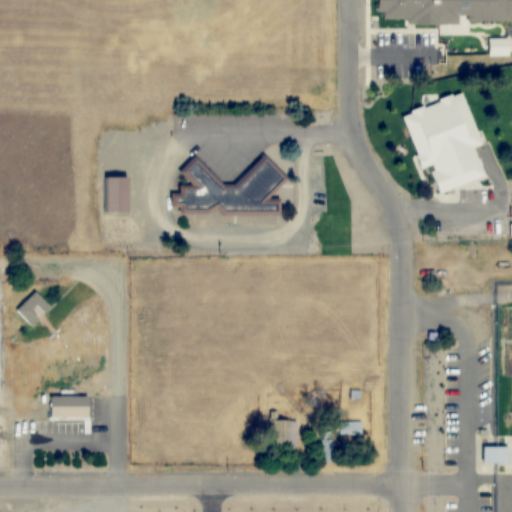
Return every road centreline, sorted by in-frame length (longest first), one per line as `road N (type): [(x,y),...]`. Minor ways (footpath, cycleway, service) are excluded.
road 1 (residential): [(401,486),(0,485)]
road 2 (residential): [(401,511),(403,242)]
road 3 (residential): [(351,0),(359,148),(403,242)]
